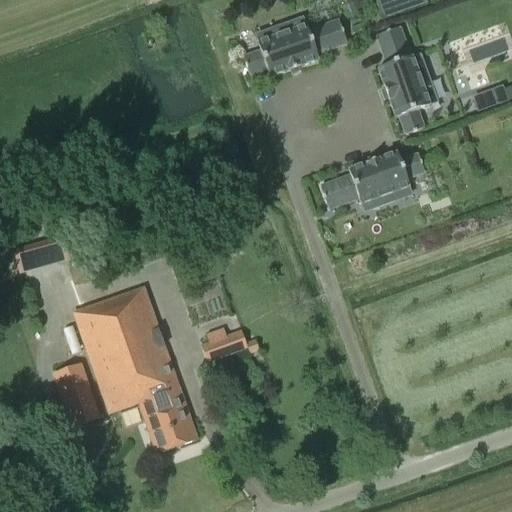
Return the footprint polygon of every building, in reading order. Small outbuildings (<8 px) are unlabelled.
[(424,0),(398,0),(403,13),(426,5),(424,0)] [(294,23),(273,30),(276,38),(258,44),(261,52),(243,58),(250,76),(267,70),(270,78),(289,71),(289,72),(300,68),(300,67),(319,61),(317,55),(347,44),(339,21),(309,32),(307,27),(305,27),(304,25),(295,28),(294,23)] [(387,68),(377,72),(383,89),(388,104),(389,103),(395,120),(398,119),(405,137),(423,131),(416,113),(429,108),(422,91),(430,88),(422,67),(417,69),(414,61),(412,62),(411,59),(409,60),(398,30),(376,38),(387,68)] [(511,90),(511,88),(503,92),(507,103),(511,100),(511,90)] [(366,165),(366,166),(348,173),(350,178),(319,189),(328,212),(358,201),(360,206),(361,206),(362,208),(371,205),(373,210),(393,203),(391,195),(409,189),(406,181),(423,175),(417,157),(399,163),(396,155),(378,162),(378,161),(366,165)] [(224,243),(204,251),(209,263),(229,256),(224,243)] [(197,441),(164,349),(143,290),(74,315),(109,414),(140,403),(147,421),(145,422),(157,455),(197,441)] [(206,336),(209,343),(201,346),(208,365),(248,350),(246,345),(241,332),(226,337),(223,329),(206,336)] [(255,342),(246,345),(248,350),(250,356),(259,352),(255,342)] [(73,429),(99,420),(80,367),(55,376),(73,429)]
